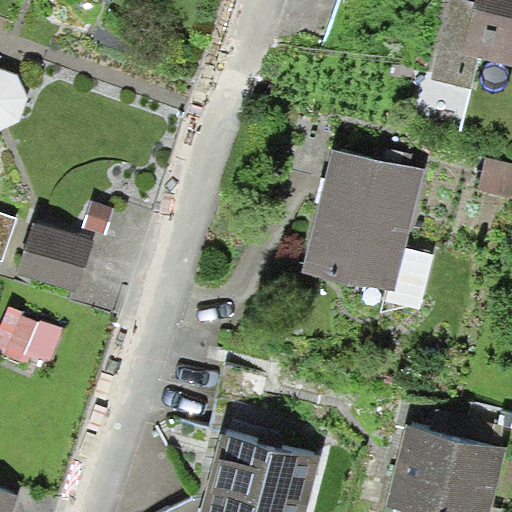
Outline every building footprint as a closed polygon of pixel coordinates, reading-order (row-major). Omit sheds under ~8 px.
[(511,0),(475,0),(475,1),(469,0),(451,0),(432,79),(473,89),(482,58),(511,64),(511,0)] [(0,128),(22,118),(28,97),(19,74),(0,67),(0,128)] [(332,149),(303,269),(395,291),(424,171),(332,149)] [(511,162),(487,157),(480,191),(511,197),(511,162)] [(93,201),(84,226),(105,234),(114,209),(93,201)] [(0,212),(0,260),(3,261),(18,218),(0,212)] [(34,221),(17,271),(76,292),(93,241),(34,221)] [(25,311),(9,305),(0,327),(0,351),(28,363),(31,355),(50,363),(64,328),(41,319),(40,322),(23,315),(25,311)] [(491,511),(507,450),(406,425),(386,506),(408,511),(491,511)] [(221,434),(202,511),(307,511),(321,458),(221,434)] [(0,488),(0,511),(12,511),(19,495),(0,488)]
